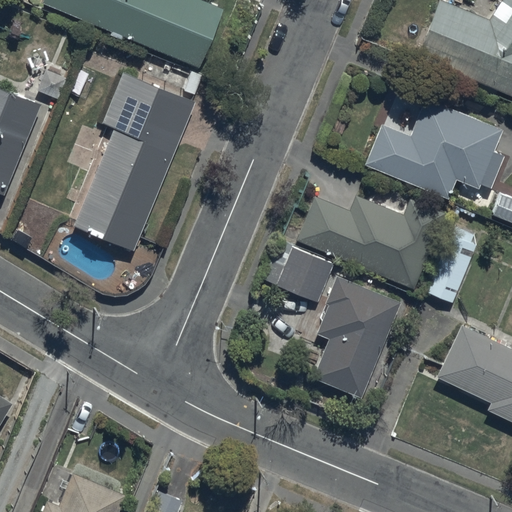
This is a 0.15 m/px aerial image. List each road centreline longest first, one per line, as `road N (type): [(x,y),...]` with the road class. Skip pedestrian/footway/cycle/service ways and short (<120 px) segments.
road 1 (residential): [(159,386),(319,0)]
road 2 (residential): [(159,386),(444,511)]
road 3 (residential): [(0,291),(159,386)]
